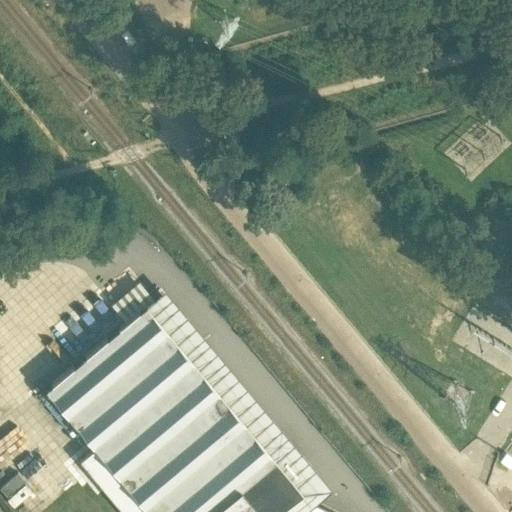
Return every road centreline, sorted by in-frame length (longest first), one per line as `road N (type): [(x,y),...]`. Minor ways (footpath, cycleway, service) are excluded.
road 1 (unknown): [(0,261),(58,246),(113,242),(140,250),(365,511)]
road 2 (unclassified): [(483,511),(172,140)]
road 3 (track): [(172,140),(191,123),(511,41)]
road 4 (track): [(0,190),(172,140)]
road 5 (track): [(73,0),(171,115),(172,140)]
road 6 (track): [(191,123),(167,0)]
